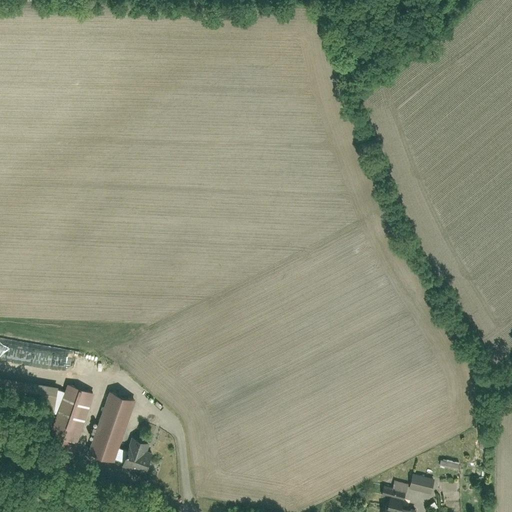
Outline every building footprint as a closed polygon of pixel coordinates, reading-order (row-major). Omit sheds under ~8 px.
[(52,385),(0,376),(0,393),(49,402),(52,385)] [(91,393),(65,384),(49,431),(75,439),(91,393)] [(131,400),(106,392),(86,452),(111,460),(112,456),(116,447),(131,400)] [(144,450),(147,442),(129,436),(124,449),(121,459),(120,462),(143,470),(149,452),(144,450)] [(116,447),(112,456),(121,459),(124,449),(116,447)] [(441,457),(440,466),(457,470),(458,461),(441,457)] [(412,471),(409,487),(431,492),(434,476),(412,471)] [(386,495),(382,511),(414,511),(415,508),(412,507),(413,501),(403,499),(406,482),(393,479),(392,484),(384,482),(381,494),(386,495)]
